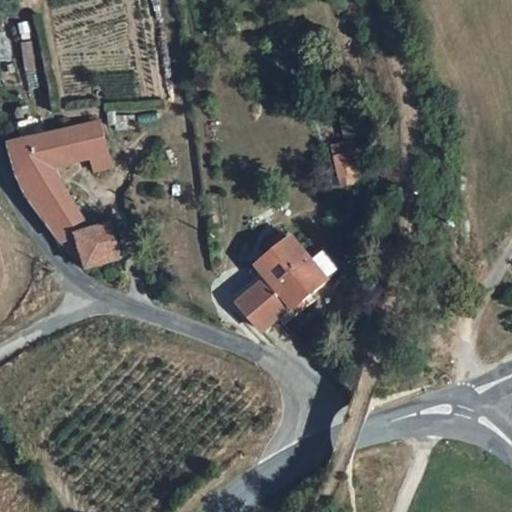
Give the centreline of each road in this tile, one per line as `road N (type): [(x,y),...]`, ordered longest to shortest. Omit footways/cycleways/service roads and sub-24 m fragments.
road 1 (unclassified): [(325,443),(301,382),(251,348),(103,296)]
road 2 (track): [(462,412),(471,329),(490,275),(511,247)]
road 3 (unclassified): [(103,296),(67,280),(0,163)]
road 4 (secondary): [(325,443),(345,432),(462,412)]
road 5 (unclassified): [(103,296),(0,363)]
road 6 (secondary): [(228,511),(249,488),(325,443)]
